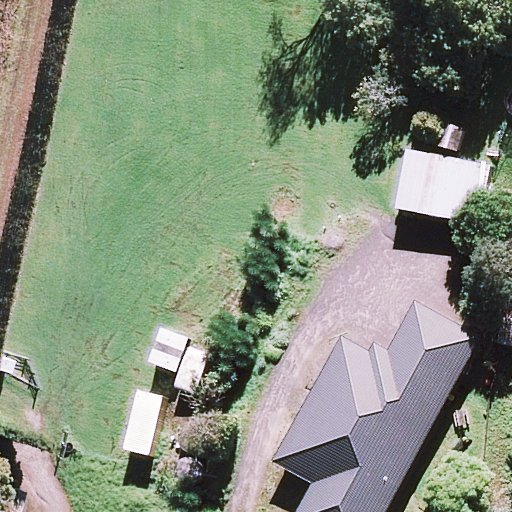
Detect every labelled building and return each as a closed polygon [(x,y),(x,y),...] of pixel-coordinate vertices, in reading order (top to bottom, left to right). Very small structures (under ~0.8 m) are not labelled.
[(491,168),(412,152),(401,209),(480,224),(491,168)] [(247,272),(223,252),(179,305),(203,325),(247,272)] [(462,378),(383,300),(314,371),(337,392),(323,407),(359,442),(372,429),(420,476),(476,418),(449,391),(462,378)] [(223,460),(202,442),(175,473),(196,491),(223,460)] [(4,511),(8,480),(0,479),(0,511),(4,511)]
